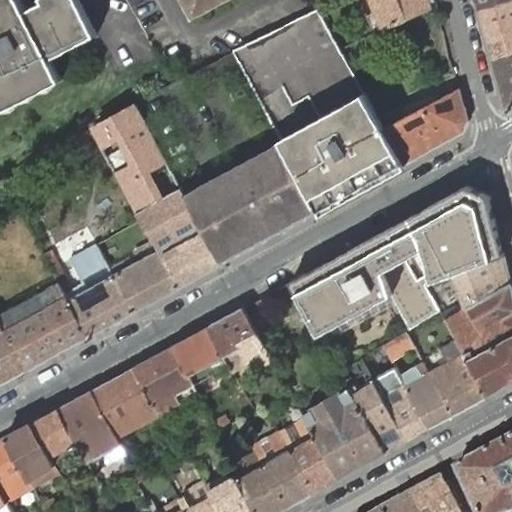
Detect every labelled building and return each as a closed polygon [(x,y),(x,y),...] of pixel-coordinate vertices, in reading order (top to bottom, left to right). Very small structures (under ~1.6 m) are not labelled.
[(0,0),(0,97),(5,108),(61,80),(50,58),(96,35),(78,0),(45,0),(46,2),(27,11),(21,0),(0,0)] [(184,0),(193,17),(199,14),(192,0),(184,0)] [(192,0),(199,14),(225,0),(192,0)] [(372,0),(384,29),(437,0),(372,0)] [(488,36),(511,28),(511,0),(509,0),(481,8),(488,36)] [(511,28),(488,36),(494,60),(511,54),(511,28)] [(508,107),(511,104),(511,54),(494,60),(506,105),(508,107)] [(387,118),(382,121),(404,163),(464,131),(468,119),(460,87),(410,114),(403,117),(390,124),(387,118)] [(365,93),(280,140),(318,210),(360,187),(404,163),(382,121),(381,121),(365,93)] [(137,102),(92,127),(96,132),(157,243),(160,250),(179,286),(224,262),(186,191),(181,184),(137,102)] [(318,210),(280,140),(186,191),(224,262),(269,237),(318,210)] [(467,185),(291,281),(316,326),(320,333),(393,294),(412,328),(443,310),(428,284),(448,276),(454,274),(505,255),(489,194),(467,185)] [(115,275),(135,310),(179,286),(160,250),(157,243),(112,268),(115,275)] [(467,306),(511,281),(505,255),(454,274),(467,306)] [(69,300),(88,336),(135,310),(115,275),(112,268),(65,294),(69,300)] [(470,359),(511,335),(511,281),(467,306),(447,318),(458,338),(470,359)] [(65,294),(59,282),(54,285),(61,297),(52,303),(10,325),(7,319),(4,313),(0,315),(0,319),(27,369),(88,336),(69,300),(65,294)] [(7,319),(10,325),(52,303),(61,297),(54,285),(4,313),(7,319)] [(262,297),(245,306),(261,334),(277,325),(262,297)] [(245,306),(210,325),(225,353),(235,347),(241,358),(243,357),(266,344),(261,334),(245,306)] [(0,319),(0,383),(27,369),(0,319)] [(210,325),(174,345),(196,384),(215,373),(215,372),(208,361),(225,353),(210,325)] [(416,345),(408,330),(407,330),(384,344),(392,359),(410,348),(416,345)] [(511,335),(470,359),(488,395),(511,381),(511,335)] [(431,371),(453,414),(488,395),(470,359),(458,338),(443,346),(448,353),(451,360),(443,364),(431,371)] [(174,345),(135,366),(159,411),(163,409),(168,407),(184,398),(189,395),(199,389),(196,384),(174,345)] [(426,362),(416,345),(410,348),(419,365),(426,362)] [(235,347),(225,353),(230,363),(233,368),(245,361),(243,357),(241,358),(235,347)] [(208,361),(215,372),(230,363),(225,353),(208,361)] [(440,357),(443,364),(451,360),(448,353),(440,357)] [(407,384),(430,427),(453,414),(431,371),(426,362),(419,365),(419,366),(421,370),(424,375),(407,384)] [(350,387),(386,451),(408,439),(374,378),(358,387),(346,365),(340,368),(350,387)] [(374,378),(408,439),(430,427),(407,384),(404,379),(399,370),(396,365),(380,374),(378,370),(372,373),(374,378)] [(135,366),(95,388),(120,434),(159,412),(159,411),(135,366)] [(404,379),(407,384),(424,375),(421,370),(408,377),(404,379)] [(313,408),(305,413),(309,419),(313,427),(340,476),(386,451),(350,387),(342,391),(347,401),(318,417),(313,408)] [(65,404),(60,407),(75,435),(85,453),(120,434),(95,388),(79,397),(65,404)] [(199,389),(189,395),(192,400),(192,401),(202,396),(201,393),(199,389)] [(266,404),(271,414),(298,399),(293,389),(266,404)] [(201,393),(202,396),(206,402),(211,399),(207,390),(201,393)] [(342,391),(313,408),(318,417),(347,401),(342,391)] [(42,417),(34,422),(48,450),(57,445),(75,435),(60,407),(42,417)] [(159,411),(159,412),(169,430),(173,428),(163,409),(159,411)] [(303,422),(282,433),(287,441),(314,491),(340,476),(313,427),(309,419),(303,422)] [(34,422),(7,437),(33,485),(60,470),(48,450),(34,422)] [(7,437),(0,440),(0,485),(11,506),(16,503),(16,502),(13,496),(33,485),(7,437)] [(511,511),(511,438),(455,470),(475,511),(511,511)] [(314,491),(287,441),(282,444),(286,451),(270,460),(266,453),(261,456),(288,506),(314,491)] [(286,451),(282,444),(266,453),(270,460),(286,451)] [(252,454),(237,463),(240,467),(234,470),(239,480),(256,511),(276,511),(288,506),(261,456),(255,459),(252,454)] [(199,456),(193,459),(207,483),(212,481),(213,480),(199,456)] [(110,469),(98,476),(106,492),(118,485),(110,469)] [(234,469),(213,480),(212,481),(218,491),(239,480),(234,470),(234,469)] [(140,473),(135,476),(154,511),(160,509),(140,473)] [(174,475),(169,477),(180,497),(186,495),(174,475)] [(461,511),(442,477),(411,494),(421,511),(461,511)] [(207,483),(207,484),(208,486),(213,494),(222,511),(256,511),(239,480),(218,491),(212,481),(207,483)] [(0,485),(0,511),(14,511),(11,506),(0,485)] [(13,496),(16,502),(36,491),(33,485),(13,496)] [(195,489),(186,495),(192,506),(213,494),(208,486),(197,492),(195,489)] [(69,488),(42,503),(47,511),(74,496),(69,488)] [(186,495),(180,497),(188,511),(222,511),(213,494),(192,506),(186,495)] [(381,511),(421,511),(411,494),(381,511)] [(161,511),(160,509),(154,511),(188,511),(180,497),(175,501),(181,511),(161,511)] [(175,501),(160,509),(161,511),(181,511),(175,501)]
